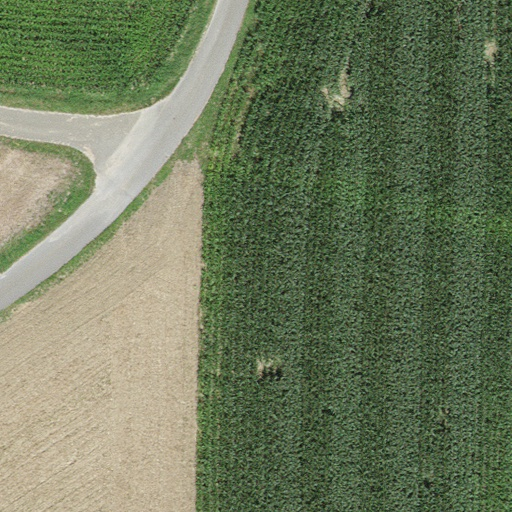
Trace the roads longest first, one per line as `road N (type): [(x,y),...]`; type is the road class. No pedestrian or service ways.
road 1 (unclassified): [(0,273),(147,158),(206,66),(224,0)]
road 2 (track): [(147,158),(0,128)]
